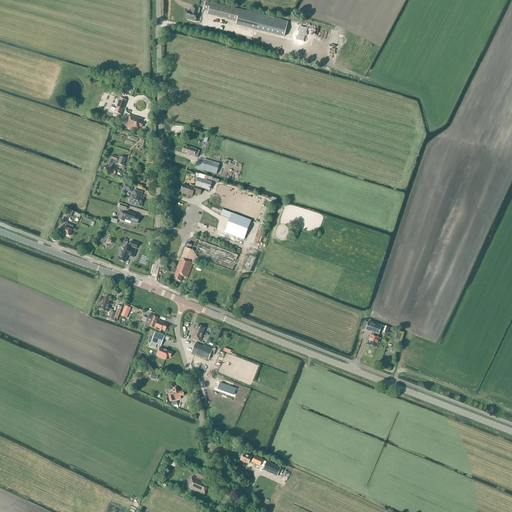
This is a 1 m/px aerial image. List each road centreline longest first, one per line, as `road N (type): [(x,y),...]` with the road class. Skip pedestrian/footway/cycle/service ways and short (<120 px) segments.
road 1 (secondary): [(511,431),(184,302)]
road 2 (unclassified): [(150,288),(159,182),(157,0)]
road 3 (unclassified): [(224,511),(177,337),(184,302)]
road 4 (secondary): [(150,288),(0,231)]
